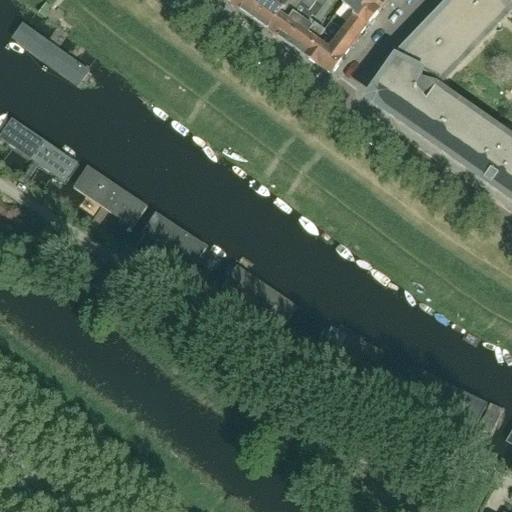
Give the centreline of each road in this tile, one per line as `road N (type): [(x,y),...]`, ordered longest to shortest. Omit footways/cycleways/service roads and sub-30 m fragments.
road 1 (residential): [(511,226),(336,102)]
road 2 (residential): [(336,102),(183,0)]
road 3 (residential): [(336,102),(424,0)]
